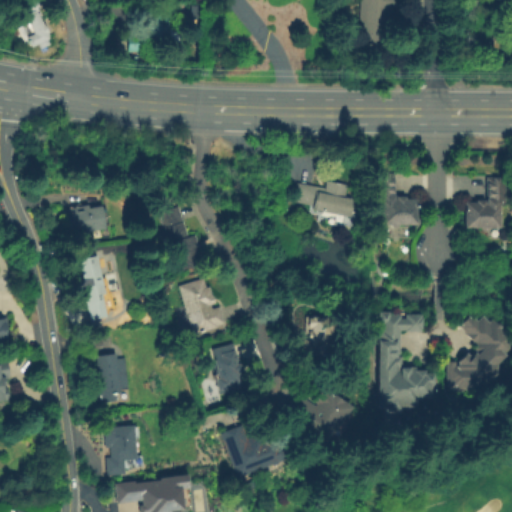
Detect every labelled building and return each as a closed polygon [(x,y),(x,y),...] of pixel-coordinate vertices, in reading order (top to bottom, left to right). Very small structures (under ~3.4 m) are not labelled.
[(14,0),(36,0),(44,18),(42,19),(45,27),(50,24),(55,36),(48,39),(50,44),(40,49),(37,44),(31,47),(26,35),(31,33),(24,17),(22,18),(14,0)] [(395,0),(394,13),(389,13),(385,52),(357,49),(360,21),(358,21),(359,0),(395,0)] [(190,5),(198,5),(198,19),(190,19),(190,5)] [(140,6),(171,6),(170,28),(181,28),(181,43),(149,43),(150,32),(141,32),(142,24),(150,24),(150,17),(140,17),(140,6)] [(127,36),(145,36),(145,51),(127,51),(127,36)] [(418,199),(419,224),(384,224),(384,200),(381,200),(381,173),(395,173),(396,194),(397,194),(397,200),(398,200),(398,196),(407,196),(408,198),(418,199)] [(506,177),(507,205),(502,206),(502,227),(467,227),(467,202),(478,202),(478,200),(488,199),(488,177),(506,177)] [(297,183),(325,188),(326,181),(349,185),(346,197),(353,198),(349,217),(312,210),(313,207),(293,203),(297,183)] [(106,229),(68,236),(63,209),(88,204),(89,208),(102,206),(106,229)] [(204,263),(173,273),(169,262),(174,260),(170,249),(167,250),(165,244),(168,243),(158,212),(178,206),(188,236),(195,234),(204,263)] [(77,260),(98,256),(102,275),(117,271),(121,290),(109,293),(111,299),(105,301),(108,317),(90,321),(77,260)] [(178,286),(203,278),(205,287),(208,286),(212,296),(214,303),(211,305),(212,308),(219,306),(224,323),(217,325),(218,327),(193,335),(178,286)] [(424,314),(423,331),(401,330),(404,368),(417,368),(417,370),(427,371),(427,373),(436,373),(436,398),(420,398),(420,406),(404,407),(404,413),(386,414),(387,407),(382,407),(383,314),(424,314)] [(463,327),(474,315),(480,321),(485,316),(493,323),(496,320),(511,335),(511,348),(511,354),(501,363),(500,374),(495,379),(481,377),(470,391),(449,388),(448,362),(460,361),(479,345),(463,327)] [(303,316),(331,317),(329,357),(298,355),(299,336),(302,336),(303,316)] [(0,318),(4,318),(6,318),(8,338),(0,339),(0,318)] [(212,349),(233,344),(238,361),(235,361),(236,364),(238,363),(240,364),(241,368),(240,373),(238,373),(241,387),(217,393),(213,378),(219,377),(212,349)] [(94,356),(115,354),(116,359),(125,358),(129,388),(127,388),(129,400),(117,402),(117,400),(97,403),(96,389),(99,388),(94,356)] [(0,360),(8,359),(10,379),(7,379),(7,383),(4,383),(5,387),(7,387),(7,389),(9,391),(10,396),(8,398),(8,400),(0,400),(0,360)] [(334,394),(351,407),(325,444),(287,418),(301,397),(313,406),(316,403),(313,401),(314,399),(315,400),(322,390),(332,397),(334,394)] [(103,428),(133,425),(137,459),(123,460),(125,474),(106,476),(104,458),(110,458),(109,447),(104,447),(103,428)] [(219,433),(241,425),(246,438),(259,433),(261,438),(272,433),(276,445),(281,443),(288,458),(237,478),(219,433)] [(111,483),(130,481),(130,483),(156,480),(156,478),(182,474),(186,506),(179,507),(179,509),(176,509),(176,511),(134,511),(134,505),(138,504),(137,500),(113,503),(111,483)] [(237,481),(245,478),(247,482),(254,480),(257,486),(248,489),(247,486),(240,489),(237,481)]
